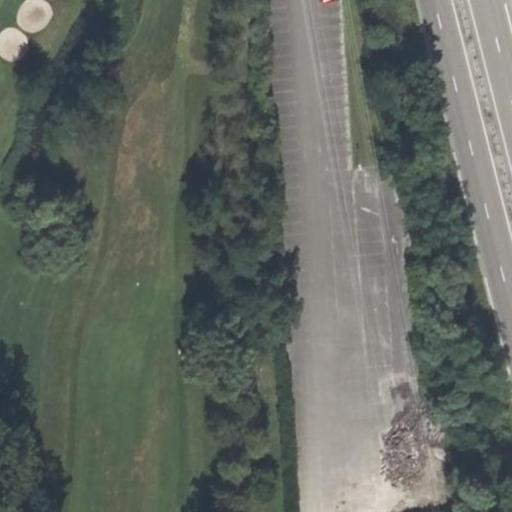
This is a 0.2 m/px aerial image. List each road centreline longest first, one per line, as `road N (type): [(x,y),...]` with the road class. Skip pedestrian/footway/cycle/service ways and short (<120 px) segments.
road 1 (primary): [(436,0),(511,301)]
road 2 (track): [(509,511),(490,464),(437,430),(412,389)]
